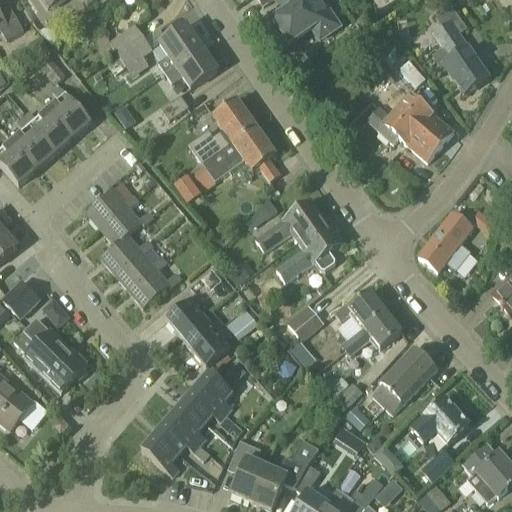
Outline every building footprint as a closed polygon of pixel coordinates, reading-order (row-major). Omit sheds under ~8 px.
[(61,2),(64,0),(80,0),(87,9),(99,0),(37,0),(48,13),(62,2),(61,2)] [(255,0),(263,10),(277,0),(255,0)] [(277,0),(263,10),(263,11),(273,4),(282,17),(272,24),(276,29),(273,31),(273,34),(280,44),(283,44),(285,43),(289,48),(320,27),(328,38),(340,30),(319,0),(277,0)] [(0,33),(0,34),(6,45),(24,35),(5,2),(0,4),(0,33)] [(458,39),(467,33),(452,11),(436,22),(443,32),(434,38),(444,53),(432,61),(440,72),(444,70),(464,100),(488,83),(458,39)] [(186,30),(159,48),(168,60),(158,67),(165,78),(202,53),(195,43),(199,40),(192,29),(188,32),(186,30)] [(110,46),(119,60),(144,43),(134,30),(110,46)] [(144,43),(119,60),(127,71),(151,54),(144,43)] [(37,63),(47,56),(40,45),(30,51),(37,63)] [(391,51),(382,60),(407,89),(420,77),(408,64),(406,67),(391,51)] [(202,53),(165,78),(172,89),(183,82),(191,94),(217,76),(202,53)] [(49,60),(40,69),(56,89),(66,80),(49,60)] [(59,104),(47,114),(73,143),(91,127),(59,91),(53,97),(59,104)] [(400,91),(379,114),(389,123),(391,121),(418,142),(420,139),(424,143),(426,141),(440,154),(454,138),(432,120),(409,100),(410,99),(400,91)] [(161,114),(150,123),(157,134),(169,126),(189,112),(181,101),(161,114)] [(189,150),(202,169),(256,132),(237,104),(213,120),(223,135),(213,142),(208,135),(199,142),(199,143),(189,150)] [(379,113),(379,114),(367,127),(393,150),(399,144),(427,168),(440,154),(426,141),(424,143),(420,139),(418,142),(391,121),(389,123),(379,114),(379,113)] [(29,117),(23,123),(55,159),(73,143),(47,114),(35,124),(29,117)] [(23,135),(11,145),(37,175),(55,159),(23,123),(17,128),(23,135)] [(203,170),(185,182),(193,193),(211,181),(215,187),(235,173),(245,166),(252,177),(259,172),(270,188),(280,180),(269,165),(276,160),(256,132),(233,148),(202,169),(203,170)] [(37,175),(11,145),(0,155),(0,169),(18,191),(37,175)] [(139,168),(132,173),(138,180),(144,174),(139,168)] [(198,200),(197,199),(193,193),(187,185),(175,193),(188,211),(201,202),(199,199),(198,200)] [(86,218),(100,234),(128,211),(130,214),(139,207),(134,201),(124,208),(113,194),(86,218)] [(269,204),(257,216),(264,226),(277,216),(269,204)] [(283,226),(255,245),(264,257),(292,238),(298,247),(326,227),(311,206),(283,225),(283,226)] [(128,211),(100,234),(114,251),(128,240),(128,241),(142,229),(144,231),(153,223),(148,217),(139,224),(130,214),(128,211)] [(490,226),(475,214),(467,223),(483,235),(490,226)] [(472,233),(453,218),(418,262),(438,277),(472,233)] [(326,227),(298,247),(304,256),(276,275),(285,288),(314,267),(320,276),(325,277),(334,271),(336,266),(329,257),(341,249),(326,227)] [(4,236),(0,238),(0,267),(18,252),(4,236)] [(114,251),(100,263),(115,280),(142,256),(144,259),(153,252),(147,245),(139,253),(128,241),(128,240),(114,251)] [(471,258),(462,250),(447,269),(457,276),(471,258)] [(142,256),(115,280),(129,296),(156,273),(158,275),(167,268),(161,261),(153,269),(144,259),(142,256)] [(255,280),(247,270),(234,277),(237,282),(230,286),(235,293),(255,280)] [(156,273),(129,296),(143,313),(170,290),(172,292),(181,285),(176,278),(167,286),(158,275),(156,273)] [(221,289),(211,277),(199,287),(209,299),(221,289)] [(511,282),(492,299),(511,321),(511,282)] [(3,305),(21,324),(40,306),(22,287),(3,305)] [(347,309),(335,319),(342,328),(351,321),(362,335),(386,316),(369,296),(349,312),(347,309)] [(198,298),(166,325),(180,341),(204,321),(196,312),(204,306),(198,298)] [(247,309),(242,303),(236,308),(241,314),(247,309)] [(54,304),(44,313),(48,317),(56,318),(61,313),(54,304)] [(308,312),(288,328),(302,346),(322,329),(308,312)] [(245,315),(229,330),(238,341),(255,327),(245,315)] [(362,335),(342,351),(350,360),(361,351),(362,352),(373,343),(380,353),(402,337),(386,316),(362,335)] [(204,321),(180,341),(193,357),(224,330),(219,324),(211,330),(204,321)] [(24,335),(25,335),(31,342),(37,349),(37,348),(51,362),(54,360),(75,382),(76,381),(79,384),(88,376),(85,373),(87,371),(85,369),(88,366),(78,356),(75,359),(51,335),(49,337),(37,324),(24,335)] [(224,330),(193,357),(206,373),(230,353),(223,344),(230,337),(224,330)] [(31,342),(25,335),(14,346),(26,359),(25,361),(60,396),(75,382),(54,360),(51,362),(37,348),(37,349),(31,342)] [(380,387),(383,390),(372,401),(393,420),(403,409),(403,410),(437,375),(414,352),(380,387)] [(316,365),(308,356),(299,364),(307,374),(316,365)] [(283,362),(276,374),(281,377),(279,381),(287,385),(288,382),(292,383),(298,371),(283,362)] [(246,377),(235,368),(223,382),(234,391),(246,377)] [(209,377),(195,393),(226,420),(232,413),(224,406),(233,397),(209,377)] [(0,426),(11,435),(20,425),(27,431),(35,431),(44,420),(43,413),(34,406),(32,408),(0,381),(0,426)] [(327,397),(334,403),(348,388),(341,381),(327,397)] [(353,389),(335,409),(344,417),(362,397),(353,389)] [(195,393),(182,408),(205,429),(213,420),(220,427),(226,420),(195,393)] [(427,428),(415,439),(424,450),(437,438),(448,450),(470,431),(449,408),(445,403),(439,408),(435,403),(419,418),(423,423),(427,427),(427,428)] [(182,408),(168,424),(199,451),(205,444),(198,437),(205,429),(182,408)] [(369,426),(355,412),(346,421),(360,435),(369,426)] [(155,439),(179,460),(186,451),(194,457),(199,451),(168,424),(155,439)] [(343,447),(350,436),(344,432),(336,443),(343,447)] [(179,460),(155,439),(141,455),(172,482),(178,475),(171,468),(179,460)] [(240,446),(230,468),(231,468),(228,475),(238,480),(230,498),(251,507),(266,472),(255,467),(261,455),(240,446)] [(266,472),(251,507),(261,511),(273,511),(285,487),(296,492),(308,470),(319,456),(303,446),(291,465),(285,462),(278,477),(266,472)] [(200,451),(194,458),(204,466),(209,460),(200,451)] [(384,451),(375,459),(392,479),(401,471),(384,451)] [(464,472),(473,482),(468,486),(487,508),(496,500),(498,503),(511,490),(511,476),(507,471),(509,469),(498,457),(495,461),(487,452),(464,472)] [(443,455),(421,475),(432,487),(454,467),(443,455)] [(304,501),(297,511),(323,511),(326,508),(308,496),(321,478),(308,470),(296,492),(295,494),(304,501)] [(383,492),(370,482),(355,502),(364,509),(371,500),(386,511),(401,490),(390,482),(383,492)] [(364,511),(336,493),(323,511),(364,511)] [(439,511),(428,498),(418,506),(423,511),(439,511)]
